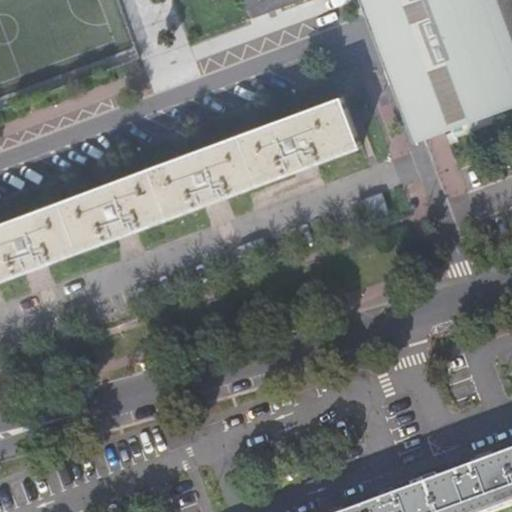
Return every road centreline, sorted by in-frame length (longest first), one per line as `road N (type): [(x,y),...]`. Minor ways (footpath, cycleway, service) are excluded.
road 1 (residential): [(467,297),(380,58),(359,43),(332,39),(0,161)]
road 2 (tertiary): [(0,436),(467,297)]
